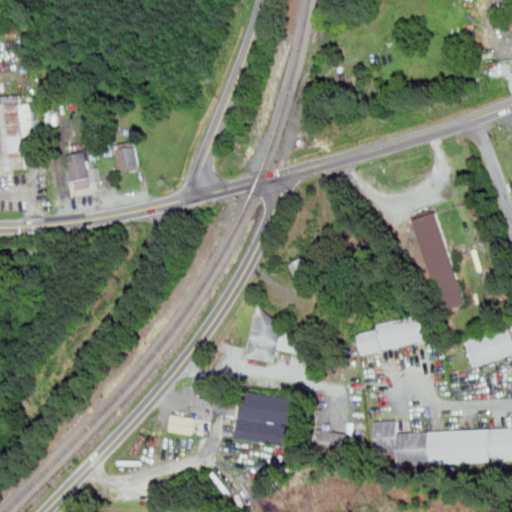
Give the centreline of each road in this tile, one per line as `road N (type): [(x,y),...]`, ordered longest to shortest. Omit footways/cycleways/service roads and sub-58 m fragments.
road 1 (tertiary): [(45,511),(203,336),(266,233),(291,173)]
road 2 (tertiary): [(0,227),(60,224),(259,181)]
road 3 (tertiary): [(259,181),(511,104)]
road 4 (residential): [(197,196),(264,0)]
